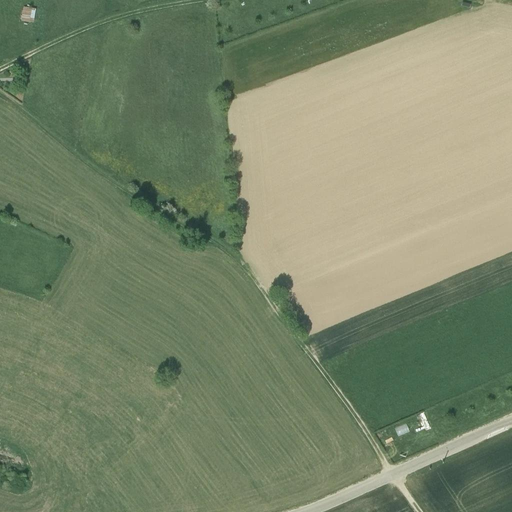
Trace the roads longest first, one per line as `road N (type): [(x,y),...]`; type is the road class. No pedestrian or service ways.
road 1 (track): [(0,93),(74,154),(231,257),(420,511)]
road 2 (tertiary): [(305,511),(511,421)]
road 3 (track): [(0,69),(127,13),(208,0)]
